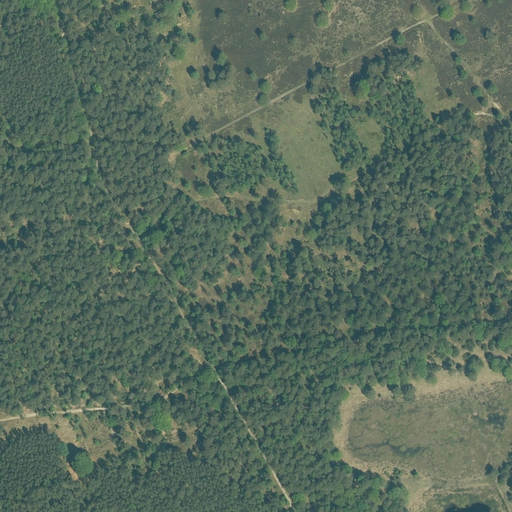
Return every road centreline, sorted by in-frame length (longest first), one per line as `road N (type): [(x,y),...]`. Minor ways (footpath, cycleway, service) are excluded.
road 1 (track): [(92,144),(185,146),(428,19),(507,119)]
road 2 (unknown): [(284,493),(303,479),(324,403),(390,345),(463,183),(511,168)]
road 3 (track): [(511,320),(213,366)]
road 4 (track): [(127,226),(98,170),(55,0)]
road 5 (track): [(213,366),(152,403),(0,420)]
road 6 (track): [(291,506),(213,366)]
road 7 (track): [(213,366),(132,232)]
